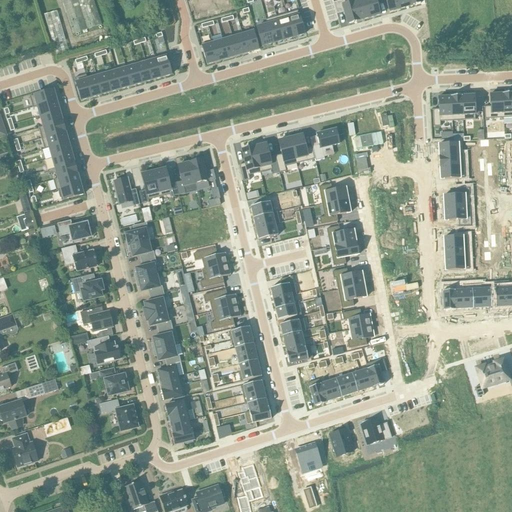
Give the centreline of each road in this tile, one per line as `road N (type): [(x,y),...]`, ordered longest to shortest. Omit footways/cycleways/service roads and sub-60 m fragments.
road 1 (residential): [(217,135),(291,429)]
road 2 (residential): [(144,455),(154,427),(90,164)]
road 3 (residential): [(417,81),(413,40),(391,28),(196,81)]
road 4 (residential): [(417,81),(431,333)]
road 5 (residential): [(217,135),(417,81)]
road 6 (residential): [(431,333),(433,382),(291,429)]
road 7 (residential): [(291,429),(170,469),(144,455)]
road 8 (residential): [(144,455),(0,497)]
road 9 (residential): [(90,164),(217,135)]
road 10 (residential): [(196,81),(76,115)]
